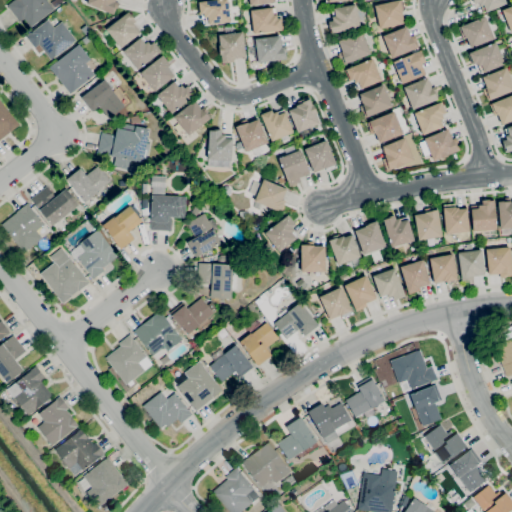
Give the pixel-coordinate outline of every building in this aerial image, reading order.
[(30,27),(24,18),(20,22),(7,5),(13,0),(47,0),(54,9),(30,27)] [(113,15),(86,3),(87,0),(116,0),(116,2),(119,3),(117,8),(116,8),(113,15)] [(209,24),(208,17),(204,17),(204,13),(199,14),(197,2),(212,0),(227,0),(230,22),(209,24)] [(379,28),(374,6),(399,0),(403,0),(405,11),(401,12),(404,23),(379,28)] [(486,12),(486,11),(483,12),(481,6),(480,6),(478,2),(474,4),(472,0),(504,0),(506,3),(486,12)] [(330,33),(329,24),(329,21),(333,21),(332,16),(331,10),(334,9),(334,8),(355,4),(360,27),(330,33)] [(511,31),(511,32),(502,10),(511,5),(511,31)] [(253,34),(250,10),(272,7),(272,8),(275,7),(277,19),(282,18),(283,29),(253,34)] [(120,48),(106,29),(128,12),(136,21),(133,23),(140,32),(120,48)] [(471,48),(466,37),(463,38),(458,27),(485,16),(494,38),(471,48)] [(51,60),(38,44),(34,47),(26,36),(48,19),(54,27),(61,21),(76,40),(51,60)] [(391,58),(382,36),(406,26),(410,36),(414,35),(416,40),(416,41),(418,47),(391,58)] [(343,64),(341,58),(340,59),(338,53),(342,51),(338,41),(361,31),(370,53),(343,64)] [(222,63),(221,55),(220,55),(219,45),(218,35),(242,32),(245,57),(234,59),(234,62),(222,63)] [(85,44),(82,40),(87,35),(90,40),(85,44)] [(258,62),(254,39),(280,35),(280,39),(281,39),(282,46),(286,46),(287,52),(285,52),(286,59),(258,62)] [(137,70),(123,51),(140,37),(140,38),(143,36),(147,42),(147,41),(150,45),(154,42),(161,51),(137,70)] [(481,73),(479,66),(478,66),(476,63),(472,65),(467,53),(495,42),(504,64),(484,72),(481,73)] [(70,94),(49,67),(79,44),(90,59),(85,63),(94,75),(70,94)] [(402,83),(393,62),(419,51),(421,55),(422,54),(425,62),(421,63),(425,74),(402,83)] [(154,91),(140,73),(161,56),(165,61),(167,60),(170,65),(168,67),(174,76),(154,91)] [(358,89),(355,83),(353,79),(349,81),(345,70),(372,58),(381,80),(361,89),(361,88),(358,89)] [(511,91),(488,101),(485,94),(484,94),(482,89),(486,88),(482,77),(506,67),(511,82),(511,91)] [(104,79),(100,74),(106,69),(110,74),(104,79)] [(412,109),(403,87),(427,77),(428,81),(429,81),(431,86),(431,88),(435,86),(437,92),(436,92),(439,99),(412,109)] [(109,118),(99,106),(92,111),(81,97),(104,80),(124,106),(109,118)] [(171,113),(157,95),(174,81),(174,82),(177,80),(184,88),(186,86),(194,96),(171,113)] [(365,117),(363,111),(362,112),(359,106),(363,105),(359,98),(361,97),(359,94),(383,84),(392,106),(365,117)] [(511,120),(502,125),(497,114),(494,115),(489,104),(511,94),(511,120)] [(297,132),(288,110),(296,107),(295,106),(298,104),(297,102),(308,97),(312,105),(313,104),(317,113),(315,114),(319,123),(297,132)] [(0,140),(0,99),(19,125),(0,140)] [(188,135),(173,116),(194,100),(196,103),(201,109),(204,106),(208,111),(207,112),(211,117),(188,135)] [(423,135),(414,113),(440,102),(445,113),(442,114),(443,118),(442,119),(445,125),(443,126),(443,127),(423,135)] [(283,143),(280,137),(271,141),(260,114),(271,110),(272,113),(276,111),(277,112),(283,109),(284,112),(285,112),(293,132),(287,135),(290,140),(283,143)] [(379,143),(375,133),(371,134),(369,129),(367,122),(394,111),(403,133),(379,143)] [(131,124),(130,117),(138,115),(140,122),(131,124)] [(245,152),(243,147),(238,149),(236,143),(241,141),(235,127),(236,126),(235,125),(241,122),(240,121),(246,119),(248,123),(258,119),(268,143),(245,152)] [(127,169),(121,168),(121,167),(113,165),(115,157),(97,152),(101,132),(114,135),(117,122),(149,129),(146,143),(150,144),(148,150),(147,150),(145,159),(143,158),(142,163),(130,160),(127,169)] [(511,151),(505,153),(502,141),(506,140),(505,136),(506,136),(504,129),(507,128),(507,127),(511,125),(511,151)] [(231,161),(207,159),(209,130),(213,131),(214,129),(221,130),(221,134),(225,135),(225,138),(233,138),(231,161)] [(433,161),(424,139),(448,129),(452,139),(456,137),(458,143),(457,143),(460,150),(447,155),(447,156),(441,158),(441,157),(433,161)] [(313,172),(304,149),(312,146),(310,141),(317,138),(319,143),(326,140),(336,164),(335,164),(337,167),(326,171),(325,168),(325,169),(324,168),(313,172)] [(387,171),(382,160),(386,158),(381,148),(383,147),(382,146),(404,138),(413,160),(404,164),(404,165),(395,168),(387,171)] [(289,185),(278,158),(286,155),(283,149),(293,145),(296,151),(300,150),(309,173),(299,178),(301,182),(294,185),(293,184),(289,185)] [(138,174),(129,172),(131,162),(140,164),(138,174)] [(84,203),(66,179),(80,168),(85,175),(98,165),(111,181),(96,192),(97,193),(84,203)] [(201,184),(196,179),(201,175),(205,180),(201,184)] [(280,212),(254,201),(256,196),(248,192),(253,181),(261,184),(263,179),(286,189),(282,199),(285,201),(280,212)] [(52,226),(30,199),(46,186),(55,197),(65,188),(78,205),(52,226)] [(228,195),(224,195),(222,192),(223,188),(226,186),(229,187),(231,189),(231,193),(228,195)] [(170,231),(150,230),(151,195),(153,195),(153,189),(165,189),(164,196),(186,197),(185,218),(171,217),(170,231)] [(472,231),(470,205),(478,205),(482,205),(481,200),(489,199),(489,201),(494,200),(496,229),(472,231)] [(511,227),(500,229),(497,202),(503,201),(503,202),(511,200),(511,227)] [(23,253),(1,224),(17,212),(16,211),(27,203),(29,205),(28,205),(44,225),(36,230),(42,238),(23,253)] [(121,249),(102,225),(113,217),(112,216),(128,204),(139,218),(141,222),(129,232),(134,239),(121,249)] [(445,234),(443,208),(443,204),(454,204),(454,207),(455,207),(458,207),(458,209),(467,208),(469,232),(445,234)] [(196,216),(191,213),(195,206),(200,209),(196,216)] [(418,240),(414,215),(425,213),(424,209),(430,208),(430,210),(437,209),(442,236),(418,240)] [(240,220),(239,212),(246,211),(247,218),(240,220)] [(196,257),(187,242),(195,237),(186,223),(204,213),(208,221),(212,218),(218,228),(214,230),(221,242),(196,257)] [(279,251),(264,233),(288,214),(295,224),(292,227),(294,230),(294,231),(298,236),(279,251)] [(392,249),(383,220),(387,218),(387,217),(394,215),(395,219),(399,218),(399,219),(406,217),(407,219),(408,219),(414,240),(404,243),(405,246),(392,249)] [(363,254),(354,231),(365,227),(364,224),(369,222),(369,223),(376,221),(385,246),(363,254)] [(93,279),(76,257),(74,258),(70,253),(72,251),(72,250),(79,245),(79,244),(97,229),(118,256),(102,268),(104,270),(93,279)] [(353,267),(351,260),(338,265),(337,264),(336,264),(330,248),(327,249),(326,246),(330,245),(328,238),(339,234),(340,237),(343,236),(344,237),(352,234),(360,256),(358,257),(361,264),(353,267)] [(325,272),(301,272),(300,243),(307,243),(307,242),(313,242),(313,246),(325,246),(325,272)] [(461,281),(458,253),(464,252),(464,245),(471,244),(472,251),(481,250),(485,273),(484,273),(484,275),(473,276),(474,279),(461,281)] [(62,304),(57,297),(57,296),(39,273),(54,262),(49,257),(62,247),(70,258),(89,282),(78,291),(77,291),(71,295),(72,296),(62,304)] [(500,278),(499,274),(488,275),(486,249),(510,247),(511,276),(505,276),(506,277),(500,278)] [(446,285),(446,282),(445,282),(445,281),(434,283),(429,258),(453,254),(457,280),(457,283),(446,285)] [(231,299),(210,298),(210,284),(197,283),(198,263),(218,264),(218,256),(220,256),(220,255),(229,256),(229,264),(233,265),(232,269),(238,269),(237,290),(231,289),(231,299)] [(409,294),(400,267),(422,260),(430,284),(419,287),(420,290),(409,294)] [(393,300),(392,296),(388,297),(388,296),(382,299),(381,296),(380,296),(372,276),(394,268),(405,296),(393,300)] [(356,312),(344,285),(365,275),(376,299),(368,302),(365,303),(367,307),(356,312)] [(330,320),(319,297),(340,287),(351,310),(352,313),(342,318),(341,315),(330,320)] [(187,335),(169,313),(183,303),(187,309),(201,298),(213,314),(199,325),(187,335)] [(286,339),(273,323),(280,318),(277,314),(286,307),(288,311),(300,302),(318,326),(304,336),(298,329),(286,339)] [(152,356),(133,331),(160,310),(182,339),(167,351),(164,347),(152,356)] [(0,321),(1,320),(9,332),(5,335),(0,338),(0,321)] [(257,366),(239,342),(250,333),(251,334),(266,322),(278,338),(266,348),(271,355),(257,366)] [(130,386),(127,383),(126,384),(105,357),(120,346),(118,343),(130,334),(146,356),(152,364),(132,380),(134,383),(130,386)] [(7,383),(0,374),(0,345),(13,335),(26,351),(15,359),(23,370),(7,383)] [(511,373),(506,376),(495,345),(511,338),(511,373)] [(221,382),(209,366),(223,355),(223,354),(235,345),(252,367),(240,377),(235,371),(221,382)] [(411,389),(407,380),(398,383),(389,361),(420,350),(427,368),(432,366),(437,379),(431,382),(431,381),(411,389)] [(195,411),(176,387),(178,385),(175,381),(184,373),(199,361),(216,383),(217,383),(222,390),(195,411)] [(28,415),(14,397),(13,398),(6,389),(36,366),(45,377),(40,381),(52,396),(28,415)] [(355,417),(345,400),(360,391),(356,385),(370,376),(384,400),(355,417)] [(422,426),(416,409),(415,409),(409,394),(436,384),(442,400),(435,402),(441,419),(422,426)] [(161,431),(142,406),(161,391),(166,399),(175,393),(188,410),(192,414),(180,423),(177,419),(161,431)] [(51,445),(37,427),(44,422),(38,413),(56,400),(55,399),(59,396),(68,408),(66,409),(78,425),(74,428),(74,427),(51,445)] [(326,444),(323,438),(322,438),(307,412),(321,403),(324,407),(329,404),(331,408),(340,403),(350,420),(346,422),(349,427),(336,434),(338,437),(326,444)] [(288,460),(277,443),(290,434),(285,427),(300,417),(317,441),(315,442),(318,446),(307,453),(304,449),(288,460)] [(431,471),(424,462),(431,457),(422,445),(425,443),(422,439),(424,437),(424,436),(440,424),(446,433),(450,431),(453,435),(457,432),(467,446),(442,464),(442,463),(431,471)] [(82,471),(76,464),(70,469),(55,449),(77,432),(80,429),(87,437),(88,437),(93,444),(95,442),(104,454),(82,471)] [(265,490),(262,486),(260,487),(241,462),(268,442),(285,465),(286,465),(290,471),(265,490)] [(469,492),(465,487),(461,491),(453,480),(457,477),(449,465),(471,448),(481,462),(475,466),(485,480),(469,492)] [(98,507),(87,492),(91,488),(83,477),(107,457),(128,484),(98,507)] [(241,511),(229,511),(212,491),(227,479),(224,476),(236,467),(253,489),(259,496),(251,502),(252,503),(241,511)] [(390,511),(373,511),(357,509),(363,473),(381,475),(382,469),(397,471),(390,511)] [(286,489),(281,482),(291,474),(296,481),(286,489)] [(511,509),(508,511),(476,511),(473,507),(477,504),(472,497),(488,485),(495,494),(499,491),(502,495),(506,492),(511,500),(511,509)] [(403,511),(413,498),(434,511),(403,511)] [(328,511),(324,507),(333,499),(337,504),(343,500),(352,511),(328,511)] [(105,510),(101,506),(107,501),(110,506),(105,510)] [(265,511),(277,503),(284,511),(265,511)]
